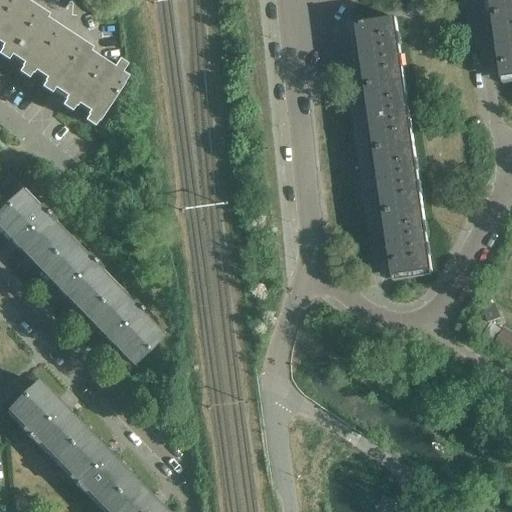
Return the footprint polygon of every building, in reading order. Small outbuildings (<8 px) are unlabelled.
[(36,22),(1,0),(0,0),(0,47),(12,56),(10,59),(67,97),(65,101),(100,123),(123,88),(77,58),(79,55),(70,49),(34,25),(36,22)] [(109,14),(97,0),(85,0),(103,20),(109,14)] [(511,0),(490,0),(493,17),(511,14),(511,0)] [(511,14),(493,17),(495,32),(501,80),(511,78),(511,14)] [(357,25),(366,88),(406,82),(396,19),(357,25)] [(125,68),(118,63),(111,73),(119,78),(125,68)] [(415,145),(406,82),(366,88),(375,151),(415,145)] [(375,151),(377,167),(384,214),(424,209),(415,145),(375,151)] [(0,212),(0,227),(13,241),(12,243),(18,249),(19,248),(40,269),(68,242),(51,226),(55,222),(40,208),(37,210),(20,193),(0,212)] [(433,272),(424,209),(384,214),(393,278),(433,272)] [(66,296),(86,317),(114,290),(98,274),(101,270),(87,256),(84,259),(68,242),(40,269),(60,289),(58,291),(64,297),(66,296)] [(114,290),(86,317),(106,337),(105,339),(111,345),(112,344),(134,365),(162,339),(145,322),(148,319),(134,304),(130,307),(114,290)] [(484,310),(471,333),(483,340),(493,323),(500,320),(495,305),(484,308),(484,310)] [(493,347),(511,359),(511,334),(504,329),(493,347)] [(56,459),(84,432),(63,412),(65,410),(59,404),(57,405),(37,384),(9,411),(25,428),(22,431),(36,446),(40,443),(56,459)] [(103,507),(131,481),(110,459),(111,458),(105,452),(104,453),(84,432),(56,459),(72,476),(69,479),(83,494),(87,491),(103,507)] [(152,500),(151,501),(131,481),(103,507),(107,511),(161,511),(157,507),(158,506),(152,500)] [(382,511),(391,490),(378,485),(367,511),(382,511)]
